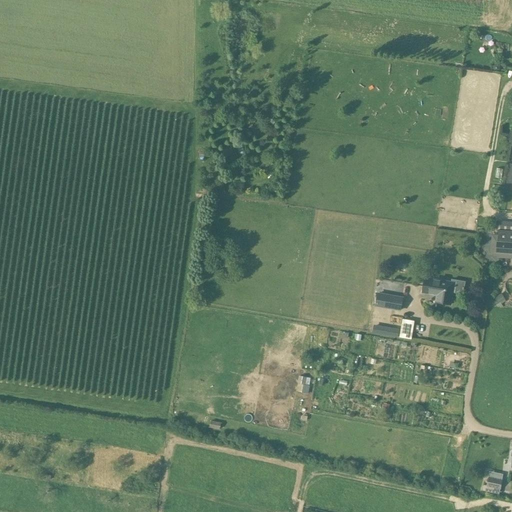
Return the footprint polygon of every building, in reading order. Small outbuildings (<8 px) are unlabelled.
[(511,230),(498,230),(498,235),(497,242),(497,252),(511,252),(511,230)] [(436,302),(451,304),(455,282),(425,277),(422,292),(437,295),(436,302)] [(401,310),(402,302),(403,298),(378,293),(376,306),(401,310)] [(412,338),(415,320),(402,318),(400,336),(412,338)] [(399,336),(399,327),(374,324),(373,334),(399,336)] [(482,490),(494,493),(495,487),(501,488),(504,474),(490,471),(487,485),(484,484),(482,490)]
